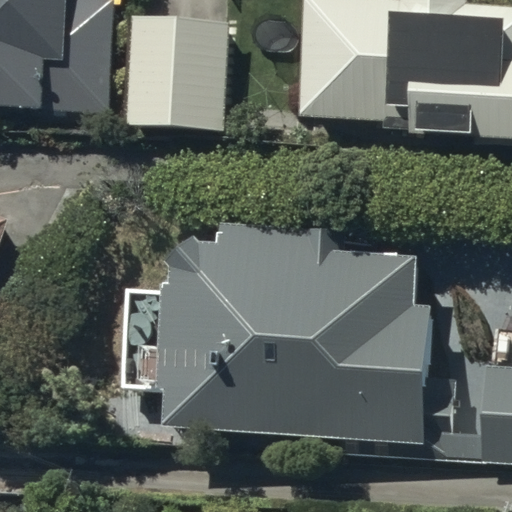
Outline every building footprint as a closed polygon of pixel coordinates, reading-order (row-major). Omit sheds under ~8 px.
[(0,0),(0,113),(101,119),(107,0),(0,0)] [(402,0),(314,0),(308,115),(399,120),(400,103),(420,104),(419,129),(479,133),(479,140),(511,141),(511,7),(475,5),(475,0),(407,0),(402,0)] [(230,131),(236,18),(141,13),(135,126),(230,131)] [(0,254),(13,218),(0,213),(0,254)] [(175,423),(427,441),(448,461),(511,463),(511,367),(491,366),(488,435),(457,433),(460,379),(436,377),(440,306),(423,306),(426,253),(355,249),(356,229),(232,223),(232,242),(214,241),(208,234),(181,257),(186,263),(185,284),(175,283),(174,290),(137,287),(130,385),(177,388),(175,423)]
